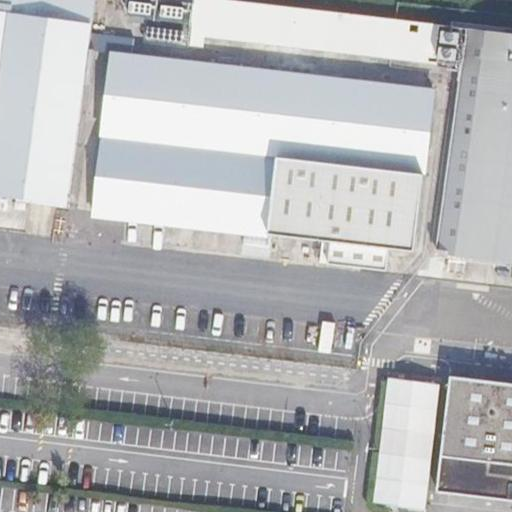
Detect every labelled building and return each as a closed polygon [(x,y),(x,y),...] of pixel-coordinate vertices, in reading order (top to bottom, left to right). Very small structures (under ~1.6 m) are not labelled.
[(97,0),(0,0),(0,196),(75,204),(91,49),(117,52),(100,215),(375,244),(376,234),(421,238),(437,86),(135,55),(137,36),(94,32),(97,0)] [(416,22),(210,0),(205,0),(205,5),(159,0),(136,0),(135,18),(154,20),(152,43),(205,48),(206,39),(414,61),(418,22),(416,22)] [(418,22),(414,61),(413,67),(445,71),(445,66),(449,25),(418,22)] [(511,31),(449,25),(445,66),(453,66),(464,68),(444,255),(511,261),(511,31)] [(420,248),(421,238),(376,234),(375,244),(420,248)] [(511,385),(453,379),(440,490),(511,498),(511,385)]
